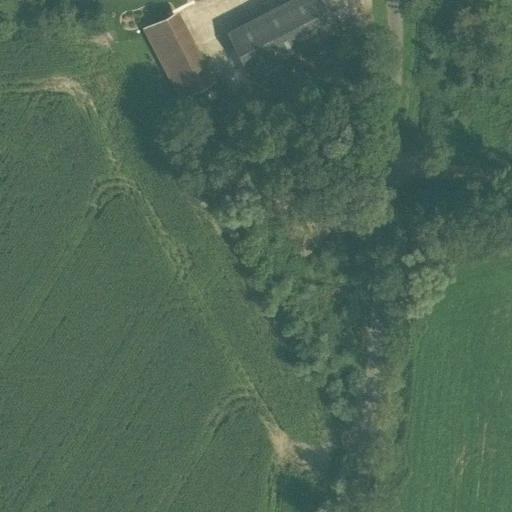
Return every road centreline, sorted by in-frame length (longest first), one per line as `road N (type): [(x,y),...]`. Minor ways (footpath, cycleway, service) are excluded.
road 1 (unclassified): [(392,0),(391,127),(354,511)]
road 2 (track): [(0,14),(171,0)]
